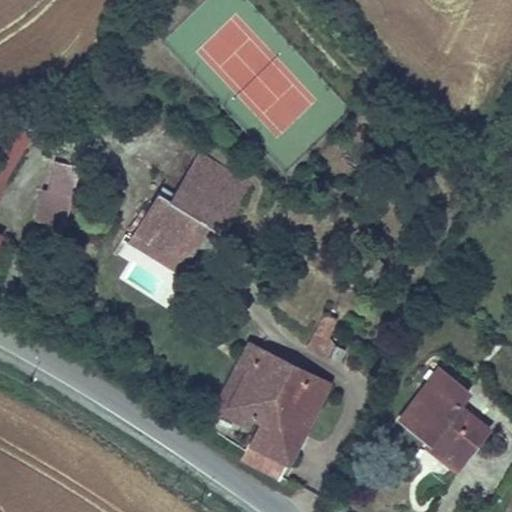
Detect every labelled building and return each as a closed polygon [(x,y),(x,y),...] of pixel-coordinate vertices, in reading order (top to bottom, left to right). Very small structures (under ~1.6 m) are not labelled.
[(0,163),(24,123),(0,108),(0,163)] [(153,180),(130,217),(181,247),(204,212),(217,220),(245,176),(245,174),(196,145),(168,189),(153,180)] [(58,216),(73,156),(48,150),(41,179),(36,178),(28,209),(58,216)] [(324,352),(329,341),(321,337),(331,315),(320,310),(305,343),(324,352)] [(255,429),(248,443),(282,459),(325,380),(247,339),(236,358),(244,363),(225,399),(225,405),(259,421),(255,429)] [(341,348),(329,341),(324,352),(336,358),(341,348)] [(210,406),(255,429),(259,421),(225,405),(225,399),(244,363),(236,358),(210,406)] [(469,388),(438,367),(403,417),(433,439),(430,445),(460,465),(489,423),(460,402),(469,388)] [(248,443),(241,458),(274,476),(282,459),(248,443)]
